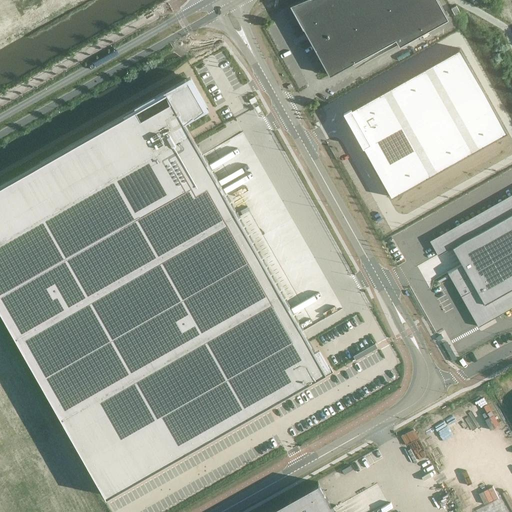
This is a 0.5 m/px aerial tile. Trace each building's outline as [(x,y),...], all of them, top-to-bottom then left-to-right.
[(302,27),(303,27),(330,75),(353,62),(396,39),(399,45),(448,18),(437,0),(298,0),(290,4),(302,27)] [(456,6),(451,8),(454,15),(460,12),(456,6)] [(350,108),(343,112),(344,113),(391,197),(507,132),(459,48),(351,109),(350,108)] [(161,93),(0,182),(0,308),(106,495),(325,371),(314,351),(309,354),(184,121),(192,114),(194,115),(204,108),(188,78),(161,93)] [(453,269),(447,272),(448,272),(450,271),(451,273),(451,274),(461,292),(463,295),(474,289),(476,288),(476,289),(484,304),(511,289),(511,288),(511,212),(464,239),(474,257),(453,269)] [(444,344),(451,356),(463,350),(455,338),(444,344)] [(332,421),(360,409),(354,397),(327,409),(332,421)] [(334,511),(333,508),(326,496),(326,495),(325,496),(318,482),(317,482),(310,486),(263,511),(334,511)]
